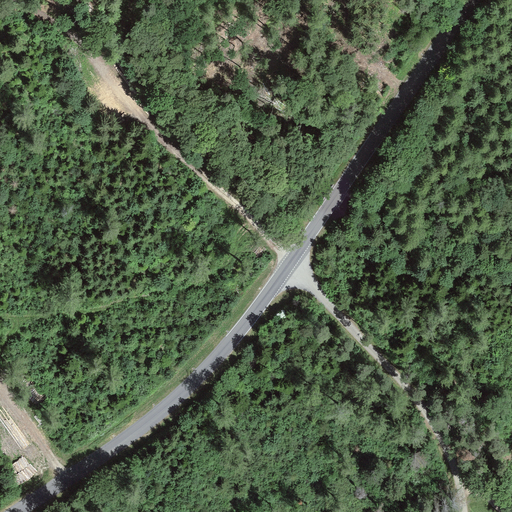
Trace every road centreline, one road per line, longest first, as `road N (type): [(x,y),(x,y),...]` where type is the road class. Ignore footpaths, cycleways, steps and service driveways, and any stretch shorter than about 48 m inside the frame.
road 1 (tertiary): [(475,0),(224,357),(145,426),(14,511)]
road 2 (track): [(461,511),(458,479),(414,395),(338,312),(288,273),(281,248),(259,223),(139,115),(79,37),(16,0)]
